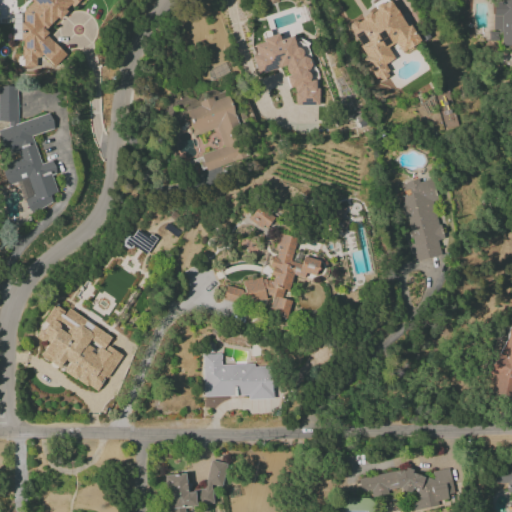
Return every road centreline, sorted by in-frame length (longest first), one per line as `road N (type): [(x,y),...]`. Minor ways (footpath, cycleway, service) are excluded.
road 1 (residential): [(511,431),(0,433)]
road 2 (residential): [(165,0),(135,25),(125,48),(129,116),(95,223),(25,281),(7,322),(5,434)]
